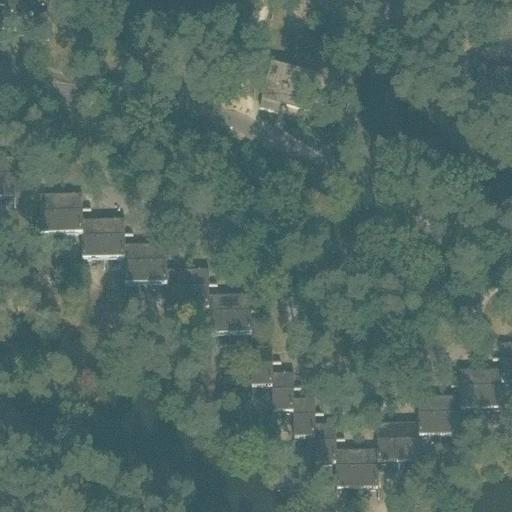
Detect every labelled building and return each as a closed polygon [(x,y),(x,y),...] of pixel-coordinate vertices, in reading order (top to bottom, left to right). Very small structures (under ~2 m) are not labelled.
[(5,9),(0,9),(0,31),(16,32),(16,37),(33,37),(33,42),(48,42),(48,16),(33,16),(33,1),(5,1),(5,9)] [(260,111),(277,115),(280,106),(308,112),(313,93),(317,77),(271,65),(262,103),(260,111)] [(493,118),(499,70),(478,67),(472,115),(473,115),(474,108),(494,110),(493,118)] [(511,71),(499,70),(493,118),(494,118),(495,110),(511,112),(511,71)] [(0,161),(0,202),(14,202),(15,210),(14,161),(0,161)] [(61,246),(62,246),(61,197),(39,198),(40,224),(40,246),(41,246),(41,239),(61,238),(61,246)] [(62,238),(82,238),(83,238),(83,223),(82,197),(61,197),(62,246),(62,238)] [(104,263),(124,263),(125,263),(124,248),(124,222),(103,223),(104,271),(104,263)] [(103,271),(104,271),(103,223),(83,223),(83,238),(82,238),(82,271),(83,271),(83,264),(103,263),(103,271)] [(145,296),(146,296),(145,248),(124,248),(125,263),(124,263),(124,297),(126,297),(125,289),(145,289),(145,296)] [(146,289),(166,288),(167,288),(167,274),(166,248),(145,248),(146,296),(146,289)] [(187,322),(188,321),(187,273),(167,274),(167,288),(166,288),(167,322),(168,322),(167,314),(187,314),(187,322)] [(188,314),(208,313),(209,313),(209,299),(208,273),(187,273),(188,321),(189,321),(188,314)] [(209,313),(208,313),(209,347),(210,347),(210,339),(229,339),(230,347),(229,298),(209,299),(209,313)] [(250,298),(229,298),(230,347),(231,347),(230,339),(250,339),(251,346),(250,298)] [(511,347),(500,348),(500,374),(501,388),(502,388),(511,387),(511,347)] [(252,392),(272,391),(273,391),(273,377),(272,351),(250,351),(251,399),(252,399),(252,392)] [(459,375),(459,401),(459,414),(460,414),(480,414),(480,422),(481,422),(480,374),(459,375)] [(500,374),(480,374),(481,422),(481,414),(501,413),(501,421),(502,421),(502,388),(501,388),(500,374)] [(273,417),(293,417),(294,417),(294,403),(293,376),(273,377),(273,391),(272,391),(272,425),(273,425),(273,417)] [(417,402),(418,428),(418,441),(419,441),(439,441),(439,448),(440,448),(439,401),(417,402)] [(459,401),(439,401),(440,448),(440,441),(460,440),(460,448),(461,448),(460,414),(459,414),(459,401)] [(294,443),(314,442),(315,442),(315,428),(315,402),(294,403),(294,417),(293,417),(293,450),(294,450),(294,443)] [(316,469),(335,468),(337,468),(336,455),(336,428),(315,428),(315,442),(314,442),(315,476),(316,476),(316,469)] [(376,428),(377,454),(377,467),(378,467),(398,467),(398,475),(398,428),(376,428)] [(418,428),(398,428),(398,475),(399,475),(399,467),(419,467),(419,475),(420,474),(419,441),(418,441),(418,428)] [(377,454),(356,455),(357,501),(358,501),(358,494),(377,493),(377,501),(379,501),(378,467),(377,467),(377,454)] [(337,468),(335,468),(336,502),(337,502),(337,494),(357,494),(357,501),(356,455),(336,455),(337,468)]
